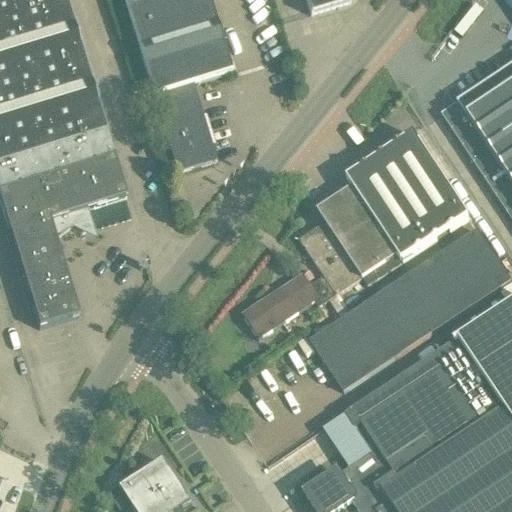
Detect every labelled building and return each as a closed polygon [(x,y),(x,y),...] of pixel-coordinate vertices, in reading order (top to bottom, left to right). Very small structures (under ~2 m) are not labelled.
[(0,50),(73,28),(63,0),(3,0),(0,1),(0,50)] [(231,76),(207,0),(122,0),(177,176),(216,164),(192,87),(231,76)] [(304,0),(310,18),(349,6),(347,0),(304,0)] [(0,98),(86,72),(73,28),(0,50),(0,98)] [(511,69),(441,117),(511,224),(511,69)] [(0,147),(100,117),(86,72),(0,98),(0,147)] [(0,196),(114,161),(100,117),(0,147),(0,196)] [(322,280),(334,299),(362,281),(367,288),(401,266),(467,221),(418,146),(413,138),(404,144),(345,182),(352,192),(318,215),(325,225),(298,243),(322,280)] [(0,206),(11,242),(89,217),(87,211),(126,200),(114,161),(0,196),(0,206)] [(25,286),(64,274),(54,242),(71,229),(91,230),(93,230),(89,217),(11,242),(25,286)] [(343,395),(387,365),(480,304),(509,284),(476,235),(309,346),(343,395)] [(64,274),(25,286),(38,331),(78,319),(64,274)] [(334,299),(322,280),(309,289),(301,278),(241,318),(258,343),(314,305),(318,310),(334,299)] [(511,310),(454,349),(511,435),(511,310)] [(352,503),(352,504),(357,511),(511,511),(511,436),(454,349),(453,347),(345,419),(370,457),(351,470),(337,478),(345,490),(344,491),(352,503)] [(119,493),(131,511),(132,511),(183,511),(191,507),(162,464),(119,493)]
